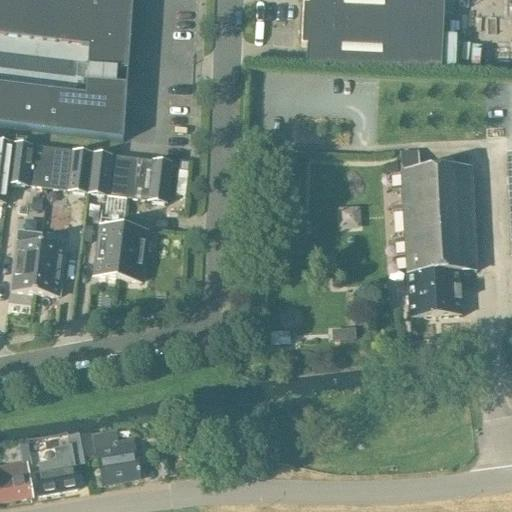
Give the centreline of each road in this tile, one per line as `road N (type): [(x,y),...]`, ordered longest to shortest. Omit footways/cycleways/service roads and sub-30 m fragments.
road 1 (unclassified): [(0,373),(212,332),(228,0)]
road 2 (unclassified): [(80,511),(163,499),(353,495),(511,479)]
